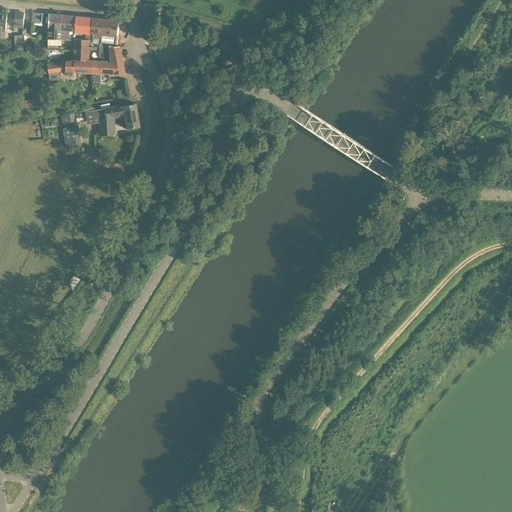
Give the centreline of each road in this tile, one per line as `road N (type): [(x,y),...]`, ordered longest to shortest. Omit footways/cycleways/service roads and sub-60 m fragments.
road 1 (tertiary): [(35,478),(200,199),(232,103),(257,93),(292,109)]
road 2 (tertiary): [(0,425),(85,335),(165,162),(166,103),(130,17)]
road 3 (tertiary): [(273,511),(255,422),(259,402),(338,286),(422,192)]
road 4 (track): [(511,244),(460,268),(317,422),(305,446),(301,511)]
road 5 (tertiary): [(422,192),(292,109)]
road 6 (unclassified): [(130,17),(0,3)]
